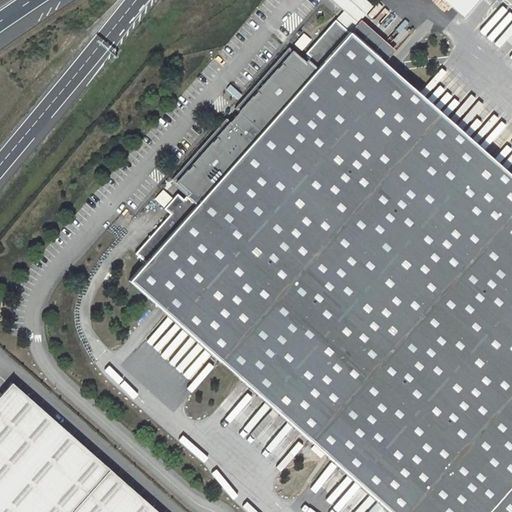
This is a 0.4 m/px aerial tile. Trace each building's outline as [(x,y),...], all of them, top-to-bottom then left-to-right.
[(335,16),(349,28),(373,2),(371,0),(335,0),(344,7),(335,16)] [(511,8),(502,0),(447,0),(511,57),(511,8)] [(511,511),(511,177),(336,24),(307,57),(311,61),(306,66),(290,51),(236,113),(240,116),(231,126),(227,123),(174,183),(190,197),(185,203),(179,197),(166,212),(172,218),(137,257),(147,266),(131,285),(390,511),(511,511)] [(0,412),(18,391),(5,380),(0,386),(0,412)] [(0,511),(159,511),(18,391),(0,412),(0,511)]
